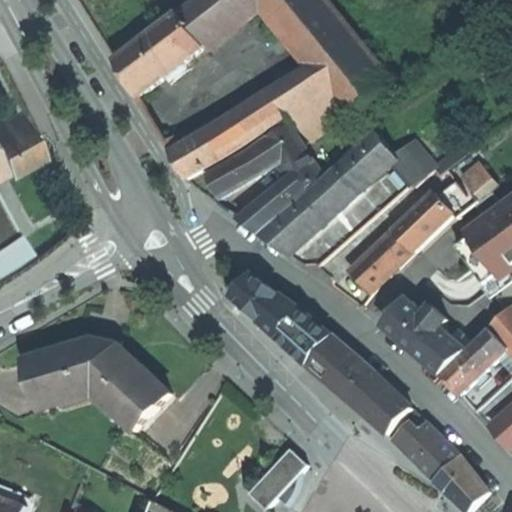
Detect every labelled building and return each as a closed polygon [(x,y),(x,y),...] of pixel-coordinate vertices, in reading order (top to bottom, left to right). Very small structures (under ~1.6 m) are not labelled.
[(209,49),(266,6),(261,0),(201,0),(184,13),(209,49)] [(318,70),(355,116),(397,85),(328,0),(261,0),(266,6),(318,70)] [(209,49),(184,13),(120,62),(130,77),(143,99),(209,49)] [(279,95),(295,116),(315,143),(355,116),(318,70),(279,95)] [(177,157),(191,180),(295,116),(279,95),(194,147),(178,156),(177,157)] [(29,136),(17,114),(0,123),(0,274),(16,266),(32,253),(15,225),(0,200),(0,171),(38,151),(29,136)] [(283,162),(306,148),(292,126),(249,153),(210,177),(217,189),(223,199),(264,176),(283,162)] [(170,143),(178,156),(194,147),(186,133),(170,143)] [(279,245),(290,254),(395,162),(400,158),(380,134),(325,183),(266,236),(279,245)] [(438,170),(444,177),(480,150),(474,143),(438,170)] [(400,158),(395,162),(418,187),(437,170),(416,144),(400,158)] [(295,180),(305,196),(325,177),(306,148),(283,162),(295,180)] [(485,165),(464,181),(481,201),(501,185),(485,165)] [(263,234),(305,196),(295,180),(244,220),(254,228),(263,234)] [(464,181),(444,199),(459,214),(462,218),(481,201),(464,181)] [(439,194),(397,232),(418,254),(459,214),(444,199),(439,194)] [(511,203),(505,208),(495,194),(479,206),(479,207),(484,203),(494,216),(489,220),(470,234),(474,239),(462,249),(468,258),(489,285),(511,267),(511,203)] [(479,207),(489,220),(494,216),(484,203),(479,207)] [(418,254),(397,232),(380,250),(375,246),(366,254),(370,258),(356,272),(366,283),(377,294),(418,254)] [(274,331),(312,366),(338,337),(306,311),(256,275),(237,296),(274,331)] [(445,377),(471,352),(445,330),(452,321),(436,308),(429,316),(411,301),(388,327),(417,352),(445,377)] [(511,312),(494,330),(495,331),(511,348),(511,312)] [(489,374),(511,351),(511,348),(495,331),(445,377),(457,389),(464,397),(476,385),(489,374)] [(379,372),(338,337),(312,366),(353,401),(379,372)] [(98,341),(30,362),(39,390),(40,389),(47,410),(68,404),(68,403),(99,392),(126,412),(125,414),(141,428),(156,412),(157,413),(177,392),(144,364),(124,347),(98,341)] [(416,409),(379,372),(353,401),(373,419),(392,436),(416,409)] [(493,378),(489,374),(476,385),(481,390),(493,378)] [(511,417),(496,431),(504,440),(511,449),(511,417)] [(421,433),(412,424),(396,441),(424,468),(439,482),(463,457),(430,425),(421,433)] [(303,459),(295,451),(254,495),(271,511),(282,499),(303,475),(312,466),(303,459)] [(474,511),(493,494),(463,457),(439,482),(469,511),(474,511)] [(303,478),(303,475),(282,499),(290,507),(293,503),(297,497),(300,492),(302,486),(303,478)] [(0,485),(0,496),(29,508),(33,498),(0,485)] [(0,496),(0,511),(27,511),(29,508),(0,496)] [(173,511),(155,502),(151,511),(173,511)]
